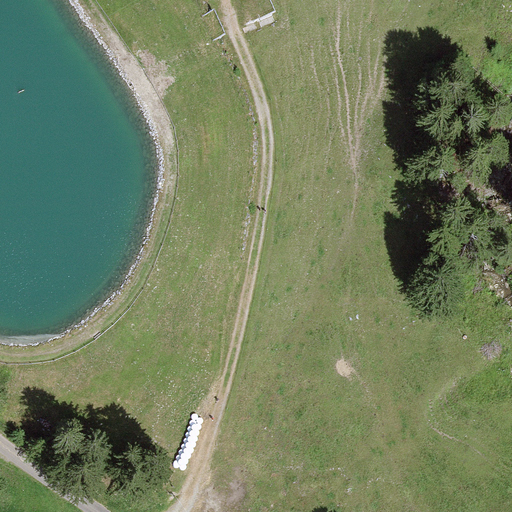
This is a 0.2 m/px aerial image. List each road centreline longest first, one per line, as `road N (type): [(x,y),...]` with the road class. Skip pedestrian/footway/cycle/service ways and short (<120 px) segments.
road 1 (track): [(186,511),(217,429),(246,305),(269,151),(262,106),(228,13)]
road 2 (unclassified): [(0,440),(96,511)]
